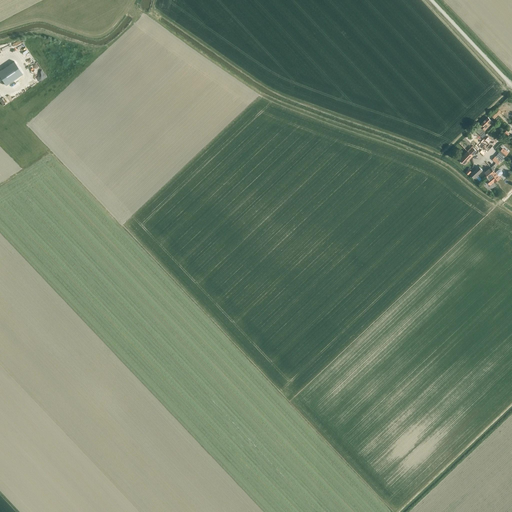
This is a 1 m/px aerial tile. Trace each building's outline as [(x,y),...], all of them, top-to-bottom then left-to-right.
[(14,61),(0,70),(0,76),(6,85),(15,79),(23,74),(14,61)] [(497,108),(490,115),(493,118),(500,112),(497,108)] [(493,122),(488,117),(480,125),(485,130),(493,122)] [(475,129),(480,135),(484,132),(478,126),(475,129)] [(493,140),(490,136),(489,137),(489,138),(488,139),(485,136),(481,140),(487,146),(493,140)] [(467,151),(459,159),(464,164),(472,155),(477,151),(473,148),(471,147),(467,151)] [(502,149),(499,152),(500,152),(505,157),(508,154),(502,149)] [(495,157),(493,159),(498,164),(500,161),(501,162),(502,160),(504,158),(505,157),(500,152),(499,153),(497,156),(496,157),(495,157)] [(491,167),(484,172),(488,176),(487,177),(488,178),(486,180),(490,185),(494,182),(494,183),(501,178),(499,176),(502,174),(502,173),(502,172),(501,170),(500,170),(499,170),(495,173),(494,172),(495,172),(494,171),(493,170),(495,167),(494,165),(491,167)] [(482,170),(479,166),(471,174),(474,178),(482,170)]
